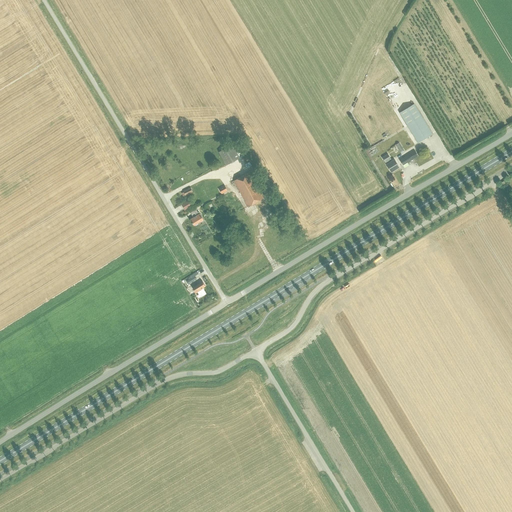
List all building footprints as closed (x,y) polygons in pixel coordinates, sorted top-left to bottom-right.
[(418,143),(433,134),(415,104),(400,113),(418,143)] [(232,144),(219,152),(226,165),(240,158),(232,144)] [(408,155),(400,160),(403,166),(411,160),(418,156),(415,151),(408,155)] [(391,173),(399,168),(394,160),(391,162),(390,160),(391,159),(388,154),(382,158),(391,173)] [(248,207),(264,199),(249,173),(234,181),(248,207)] [(183,197),(193,193),(191,188),(184,191),(184,192),(182,193),(183,197)] [(181,205),(185,210),(192,206),(189,200),(181,205)] [(194,225),(204,220),(200,213),(199,214),(198,213),(198,212),(196,209),(190,213),(192,216),(193,215),(194,217),(191,219),(194,225)] [(202,288),(206,286),(203,282),(193,288),(196,293),(199,291),(199,292),(202,290),(202,289),(203,289),(202,288)]
